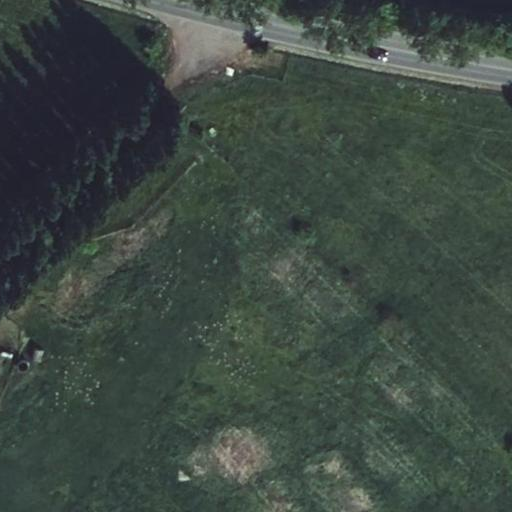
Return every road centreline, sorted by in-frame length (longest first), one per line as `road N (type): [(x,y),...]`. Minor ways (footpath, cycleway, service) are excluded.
road 1 (tertiary): [(511,71),(176,0)]
road 2 (track): [(209,8),(171,85),(0,249)]
